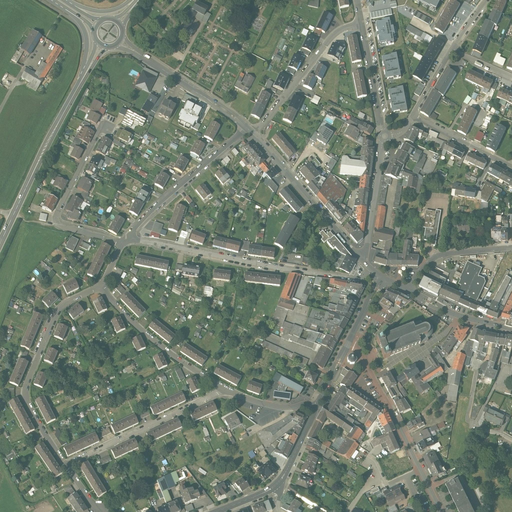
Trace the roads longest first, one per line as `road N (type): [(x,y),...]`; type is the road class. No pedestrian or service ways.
road 1 (residential): [(124,241),(354,278),(371,269)]
road 2 (residential): [(98,287),(61,306),(26,382),(28,406),(65,465)]
road 3 (residential): [(441,511),(352,334)]
road 4 (residential): [(107,125),(56,224),(124,241)]
road 5 (secondary): [(80,82),(0,243)]
road 6 (residential): [(65,465),(223,390)]
road 7 (residential): [(246,127),(124,241)]
road 8 (tertiary): [(254,134),(362,259)]
road 9 (residential): [(223,390),(98,287)]
road 10 (residential): [(361,23),(335,33),(254,134)]
road 11 (tertiary): [(139,54),(246,127)]
road 12 (residential): [(385,136),(362,259)]
road 13 (residential): [(511,247),(439,256),(408,291)]
